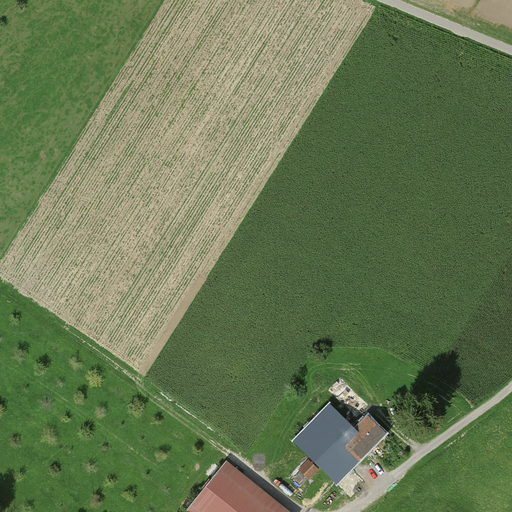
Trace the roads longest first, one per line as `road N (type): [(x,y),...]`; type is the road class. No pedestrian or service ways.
road 1 (track): [(511,387),(343,511)]
road 2 (track): [(389,0),(511,50)]
